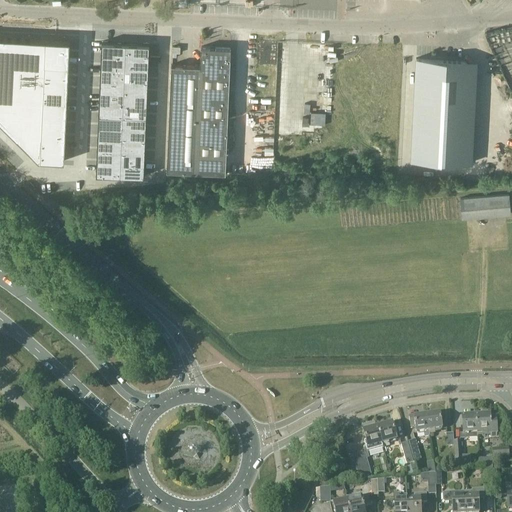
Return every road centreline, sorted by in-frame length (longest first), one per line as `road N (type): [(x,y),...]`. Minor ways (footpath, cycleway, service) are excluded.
road 1 (residential): [(456,23),(348,29),(0,11)]
road 2 (secondary): [(250,458),(331,415),(394,395),(511,387)]
road 3 (secondary): [(510,373),(381,384),(246,430)]
road 4 (unclassified): [(158,319),(0,176)]
road 5 (primary): [(158,406),(127,392),(0,278)]
road 6 (unknown): [(0,126),(45,173),(66,166),(62,148),(0,81)]
road 7 (primary): [(0,319),(136,438)]
road 8 (unclassified): [(120,506),(0,387)]
